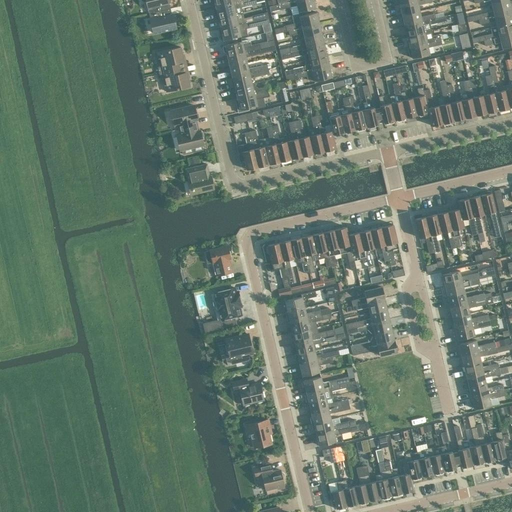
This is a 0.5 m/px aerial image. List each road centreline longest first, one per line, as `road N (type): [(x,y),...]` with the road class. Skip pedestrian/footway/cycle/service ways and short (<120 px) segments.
road 1 (residential): [(399,196),(247,234),(311,511)]
road 2 (residential): [(191,0),(233,186),(388,150)]
road 3 (residential): [(338,0),(355,70),(389,61),(375,0)]
road 4 (residential): [(381,511),(511,481)]
road 5 (residential): [(388,150),(511,121)]
